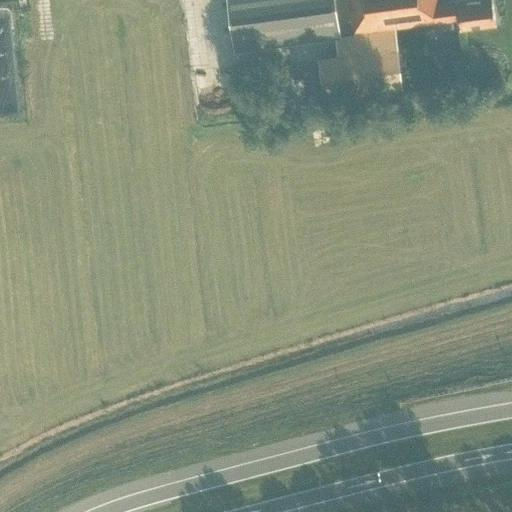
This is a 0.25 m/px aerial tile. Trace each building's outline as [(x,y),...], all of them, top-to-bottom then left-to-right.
[(227,0),(234,52),(335,38),(354,36),(354,34),(349,0),(227,0)] [(438,0),(349,0),(354,34),(396,28),(441,21),(439,2),(438,0)] [(454,0),(439,2),(441,21),(460,19),(461,27),(496,23),(493,0),(454,0)] [(404,89),(396,28),(354,34),(354,36),(335,38),(337,53),(318,55),(324,99),(404,89)] [(306,112),(303,77),(278,79),(279,91),(270,92),(272,115),(306,112)]
